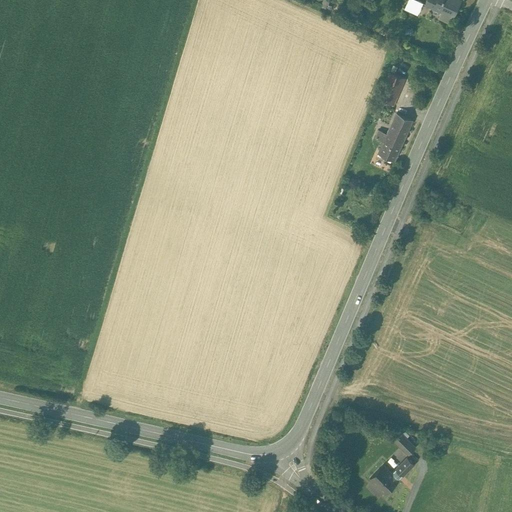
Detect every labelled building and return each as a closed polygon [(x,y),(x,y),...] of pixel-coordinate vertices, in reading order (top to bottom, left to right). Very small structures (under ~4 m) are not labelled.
[(416,0),(408,0),(405,7),(412,10),(416,0)] [(423,3),(417,0),(416,0),(412,10),(418,13),(423,3)] [(461,1),(459,0),(427,0),(425,4),(434,8),(435,7),(454,16),(461,1)] [(408,70),(393,64),(390,71),(405,77),(408,70)] [(405,77),(390,71),(379,97),(394,104),(405,77)] [(397,112),(379,152),(395,159),(413,119),(397,112)] [(401,433),(394,440),(400,445),(407,438),(401,433)] [(407,438),(400,445),(409,454),(416,447),(407,438)] [(408,457),(396,468),(396,469),(403,475),(415,464),(408,457)] [(392,473),(383,464),(370,478),(386,493),(399,479),(392,473)] [(403,475),(396,469),(392,473),(399,479),(403,475)]
